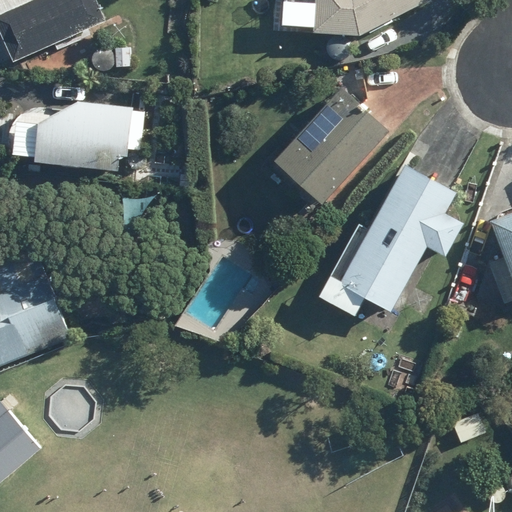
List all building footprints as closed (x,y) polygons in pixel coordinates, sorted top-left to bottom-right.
[(110,17),(101,0),(9,0),(1,4),(3,11),(0,12),(19,57),(58,40),(61,47),(69,43),(66,36),(110,17)] [(426,0),(309,0),(308,21),(320,22),(319,27),(363,30),(426,0)] [(351,41),(326,40),(325,64),(350,66),(351,41)] [(120,46),(121,64),(134,63),(133,45),(120,46)] [(348,82),(283,154),(331,198),(397,125),(348,82)] [(41,156),(124,165),(126,149),(134,150),(139,104),(83,98),(46,114),(45,122),(33,121),(30,146),(43,148),(41,156)] [(412,158),(348,277),(400,305),(434,241),(453,251),(471,218),(453,208),(465,186),(412,158)] [(0,187),(20,189),(21,173),(0,171),(0,187)] [(165,196),(122,195),(121,222),(164,223),(165,196)] [(511,211),(499,216),(511,250),(511,253),(493,260),(508,300),(511,299),(511,211)] [(0,364),(74,335),(50,272),(0,292),(0,364)] [(461,337),(471,312),(477,314),(482,303),(454,292),(450,304),(456,306),(446,331),(461,337)] [(18,402),(0,417),(0,480),(49,439),(18,402)] [(466,439),(490,430),(482,409),(457,419),(466,439)]
